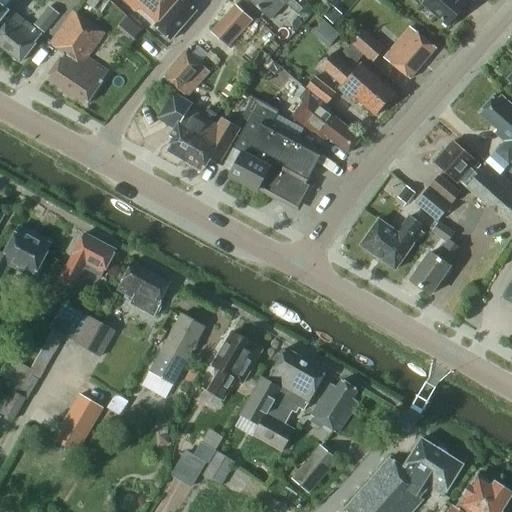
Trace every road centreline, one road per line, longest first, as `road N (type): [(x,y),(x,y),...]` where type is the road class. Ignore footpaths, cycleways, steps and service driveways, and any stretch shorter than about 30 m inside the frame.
road 1 (residential): [(293,271),(360,177),(511,7)]
road 2 (secondary): [(511,389),(293,271)]
road 3 (secondary): [(293,271),(93,159)]
road 4 (residential): [(217,0),(141,87),(93,159)]
road 5 (unclassified): [(324,511),(411,414)]
